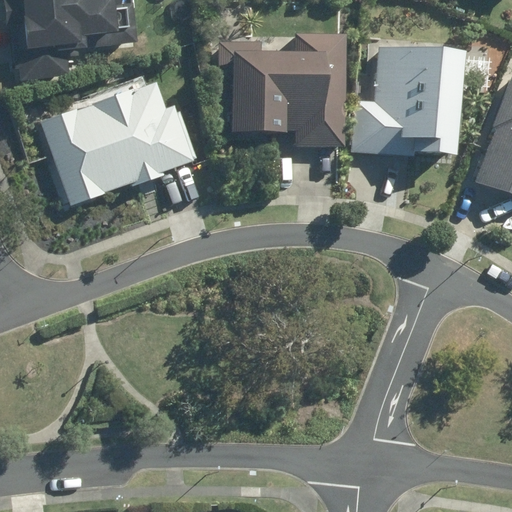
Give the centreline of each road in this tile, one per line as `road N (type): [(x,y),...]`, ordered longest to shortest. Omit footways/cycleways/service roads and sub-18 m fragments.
road 1 (residential): [(0,321),(217,244),(289,233),(363,240),(437,270)]
road 2 (residential): [(368,455),(125,455),(0,472)]
road 3 (residential): [(368,455),(437,270)]
road 4 (residential): [(511,486),(368,455)]
